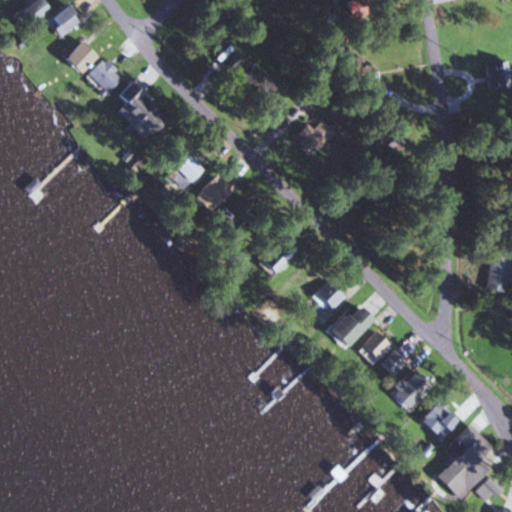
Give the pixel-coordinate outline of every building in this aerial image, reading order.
[(30,0),(12,11),(21,26),(45,11),(38,0),(30,0)] [(72,20),(60,4),(42,17),(54,34),(72,20)] [(67,73),(91,57),(79,40),(56,56),(67,73)] [(251,106),(272,89),(248,61),(243,65),(231,51),(216,63),(251,106)] [(102,93),(118,77),(99,58),(82,74),(102,93)] [(483,89),(506,87),(504,60),(481,62),(483,89)] [(350,82),(351,98),(366,96),(365,81),(350,82)] [(105,105),(135,135),(157,113),(127,83),(105,105)] [(305,157),(330,131),(316,117),(308,126),(303,120),(286,137),(305,157)] [(175,189),(196,172),(180,152),(159,169),(175,189)] [(230,187),(213,170),(187,197),(203,214),(230,187)] [(265,275),(290,250),(278,237),(253,262),(265,275)] [(502,292),(506,258),(485,256),(481,290),(502,292)] [(338,296),(320,282),(308,297),(326,311),(338,296)] [(317,332),(334,349),(364,318),(348,302),(317,332)] [(354,346),(368,359),(382,344),(369,331),(354,346)] [(401,362),(388,349),(374,364),(386,376),(401,362)] [(393,379),(382,391),(401,409),(424,384),(409,370),(397,383),(393,379)] [(448,415),(428,404),(418,421),(438,432),(448,415)] [(440,446),(451,457),(431,475),(452,498),(479,473),(469,463),(486,447),(464,424),(440,446)]
